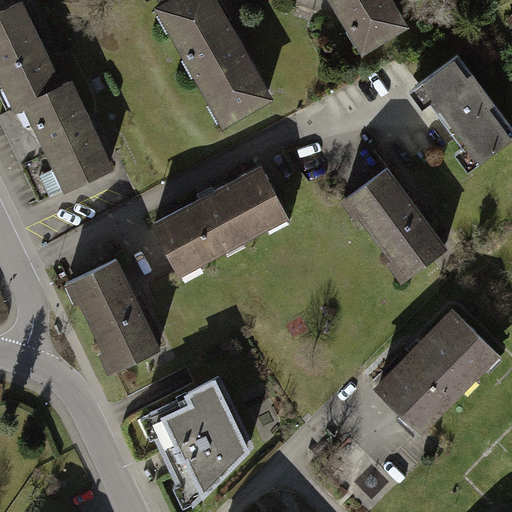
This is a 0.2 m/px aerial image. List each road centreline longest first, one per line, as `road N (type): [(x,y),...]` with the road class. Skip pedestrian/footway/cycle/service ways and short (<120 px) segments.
road 1 (residential): [(133,511),(75,390),(30,360)]
road 2 (residential): [(30,360),(21,272),(0,226)]
